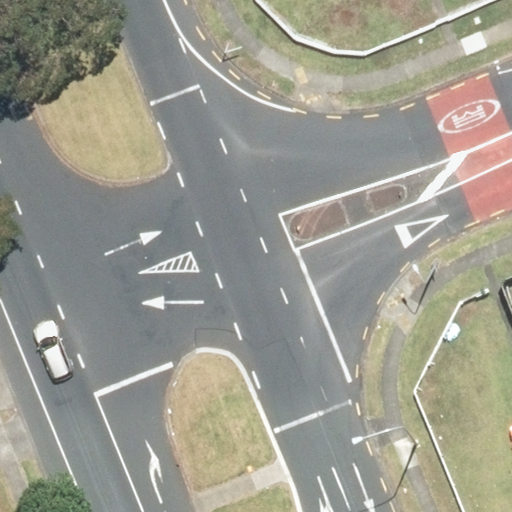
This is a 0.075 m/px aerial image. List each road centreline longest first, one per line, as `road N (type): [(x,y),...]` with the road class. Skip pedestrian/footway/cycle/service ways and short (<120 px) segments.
road 1 (tertiary): [(249,183),(511,126)]
road 2 (tertiary): [(511,154),(285,283)]
road 3 (tertiary): [(285,283),(38,315)]
road 4 (tertiary): [(38,315),(249,183)]
road 5 (primary): [(285,283),(367,511)]
road 6 (primary): [(114,511),(38,315)]
road 7 (primary): [(171,0),(249,183)]
